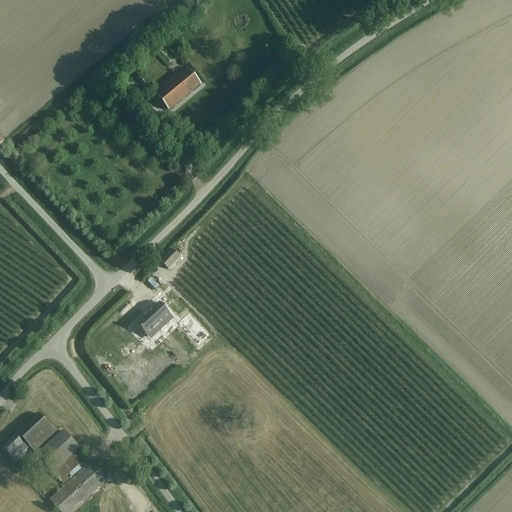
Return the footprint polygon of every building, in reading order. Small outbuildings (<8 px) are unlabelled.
[(200,86),(186,69),(154,95),(169,112),(200,86)] [(135,96),(130,102),(138,111),(144,106),(135,96)] [(172,250),(160,263),(168,270),(180,258),(172,250)] [(173,319),(159,303),(135,325),(146,337),(157,327),(160,330),(173,319)] [(55,434),(38,415),(17,435),(34,453),(55,434)] [(63,485),(48,499),(60,511),(71,511),(107,480),(63,432),(36,456),(63,485)] [(15,437),(2,449),(14,462),(28,450),(15,437)]
